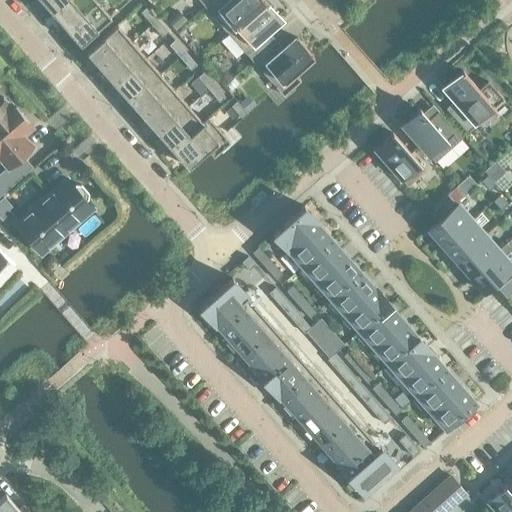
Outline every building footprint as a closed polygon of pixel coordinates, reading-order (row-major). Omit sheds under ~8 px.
[(41,0),(50,10),(62,0),(41,0)] [(62,0),(50,10),(65,26),(94,0),(62,0)] [(95,0),(94,0),(65,26),(80,43),(110,17),(95,0)] [(210,0),(205,5),(228,32),(265,0),(264,0),(210,0)] [(228,32),(252,60),(273,42),(265,33),(281,18),(265,0),(228,32)] [(140,11),(151,23),(157,18),(146,6),(140,11)] [(157,18),(151,23),(162,36),(168,31),(157,18)] [(86,51),(101,68),(132,41),(117,24),(86,51)] [(273,42),(252,60),(283,95),(301,80),(294,72),(313,55),(297,37),(281,51),(273,42)] [(169,43),(180,56),(185,51),(175,38),(169,43)] [(101,68),(115,84),(146,57),(132,41),(101,68)] [(185,51),(180,56),(191,68),(196,63),(185,51)] [(115,84),(130,100),(160,73),(146,57),(115,84)] [(463,69),(444,86),(458,102),(449,110),(467,131),(504,98),(488,80),(479,88),(463,69)] [(197,76),(208,88),(214,83),(203,71),(197,76)] [(130,100),(144,116),(174,89),(160,73),(130,100)] [(214,83),(208,88),(219,101),(225,96),(214,83)] [(144,116),(158,133),(189,106),(174,89),(144,116)] [(237,100),(231,105),(242,118),(248,113),(237,100)] [(0,156),(8,166),(22,154),(31,146),(22,135),(31,127),(22,116),(22,113),(16,106),(13,106),(11,104),(9,106),(5,101),(0,105),(0,156)] [(158,133),(172,149),(202,121),(189,106),(158,133)] [(420,108),(402,124),(435,161),(453,145),(420,108)] [(202,121),(172,149),(187,166),(207,149),(213,156),(230,142),(208,116),(202,121)] [(392,132),(374,148),(407,185),(425,169),(392,132)] [(0,195),(33,166),(22,154),(8,166),(0,173),(0,195)] [(496,160),(485,170),(494,180),(505,170),(496,160)] [(487,174),(481,180),(490,189),(496,183),(487,174)] [(16,223),(41,252),(92,207),(86,200),(88,198),(88,192),(81,184),(76,183),(73,185),(67,178),(16,223)] [(456,185),(447,193),(455,203),(464,195),(456,185)] [(507,203),(499,194),(493,200),(502,209),(507,203)] [(472,218),(458,202),(428,229),(442,245),(472,218)] [(302,264),(332,238),(319,223),(319,222),(304,205),(272,232),(288,250),(289,249),(302,264)] [(456,260),(486,233),(472,218),(442,245),(456,260)] [(469,275),(499,249),(486,233),(456,260),(469,275)] [(361,271),(332,238),(302,264),(331,297),(361,271)] [(499,249),(469,275),(483,291),(511,265),(511,248),(506,242),(499,249)] [(258,246),(252,252),(260,260),(266,255),(258,246)] [(0,279),(16,263),(0,247),(0,279)] [(247,255),(241,261),(249,269),(255,264),(247,255)] [(266,255),(260,260),(268,269),(274,264),(266,255)] [(274,264),(268,269),(276,278),(282,273),(274,264)] [(391,303),(375,286),(375,287),(361,271),(331,297),(360,331),(390,304),(391,303)] [(232,277),(199,306),(215,324),(215,323),(263,378),(262,378),(278,396),(279,395),(363,491),(396,463),(380,445),(379,446),(247,296),(232,277)] [(292,285),(286,290),(294,299),(300,294),(292,285)] [(275,286),(268,292),(276,300),(282,294),(275,286)] [(282,294),(276,300),(283,308),(289,302),(282,294)] [(300,294),(294,299),(301,308),(307,302),(300,294)] [(289,302),(283,308),(290,316),(296,310),(289,302)] [(307,302),(301,308),(309,317),(315,311),(307,302)] [(417,335),(390,304),(360,331),(387,362),(417,335)] [(296,310),(290,316),(297,324),(304,319),(296,310)] [(321,317),(313,324),(321,333),(328,326),(321,317)] [(304,319),(297,324),(304,332),(306,331),(311,327),(310,326),(304,319)] [(311,327),(306,331),(313,339),(321,333),(313,324),(310,326),(311,327)] [(328,326),(321,333),(329,341),(336,335),(328,326)] [(321,333),(313,339),(321,348),(329,341),(321,333)] [(336,335),(329,341),(336,350),(344,343),(336,335)] [(447,369),(433,353),(433,352),(418,335),(417,335),(387,362),(417,395),(447,369)] [(329,341),(321,348),(328,357),(329,357),(334,353),(336,350),(329,341)] [(349,349),(343,355),(351,364),(357,358),(349,349)] [(328,357),(327,358),(334,366),(340,361),(334,353),(329,357),(328,357)] [(357,358),(351,364),(359,373),(365,367),(357,358)] [(340,361),(334,366),(341,374),(347,369),(340,361)] [(365,367),(359,373),(367,381),(373,376),(365,367)] [(347,369),(341,374),(348,382),(355,377),(347,369)] [(473,398),(447,369),(417,395),(446,428),(476,401),(473,398)] [(355,377),(348,382),(355,391),(362,385),(355,377)] [(378,382),(372,387),(379,396),(386,391),(378,382)] [(362,385),(355,391),(362,399),(369,393),(362,385)] [(386,391),(379,396),(387,405),(393,399),(386,391)] [(369,393),(362,399),(370,407),(376,401),(369,393)] [(393,399),(387,405),(395,414),(401,408),(393,399)] [(376,401),(370,407),(377,415),(383,409),(376,401)] [(383,409),(377,415),(384,423),(390,417),(383,409)] [(406,414),(400,420),(408,429),(414,423),(406,414)] [(414,423),(408,429),(416,437),(422,432),(414,423)] [(422,432),(416,437),(423,446),(430,441),(422,432)] [(404,434),(398,439),(405,447),(412,442),(404,434)] [(412,442),(405,447),(413,456),(419,450),(412,442)] [(511,511),(511,493),(504,484),(487,499),(498,511),(511,511)] [(5,494),(0,498),(0,511),(29,511),(16,497),(12,501),(5,494)]
